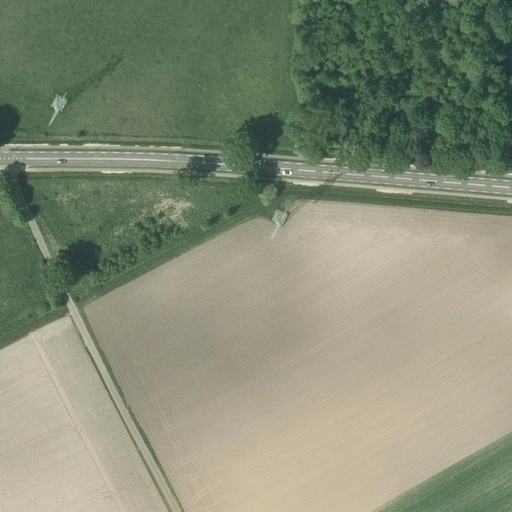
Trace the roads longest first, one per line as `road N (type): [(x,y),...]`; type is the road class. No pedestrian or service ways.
road 1 (primary): [(511,189),(209,161),(5,159)]
road 2 (track): [(74,306),(290,198),(511,213)]
road 3 (unclassified): [(176,511),(5,159)]
